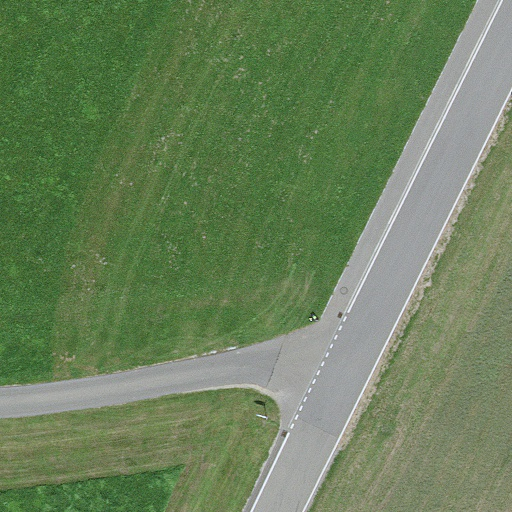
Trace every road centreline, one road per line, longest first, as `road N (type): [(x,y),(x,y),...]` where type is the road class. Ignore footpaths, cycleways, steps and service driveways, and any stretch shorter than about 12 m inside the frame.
road 1 (tertiary): [(341,355),(511,12)]
road 2 (unclassified): [(341,355),(0,400)]
road 3 (tertiary): [(268,511),(341,355)]
